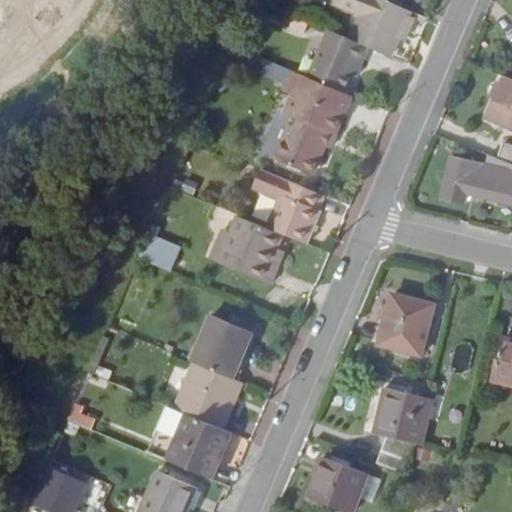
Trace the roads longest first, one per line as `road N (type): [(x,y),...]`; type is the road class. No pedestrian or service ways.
road 1 (residential): [(247,511),(365,225)]
road 2 (residential): [(365,225),(460,0)]
road 3 (residential): [(511,261),(365,225)]
